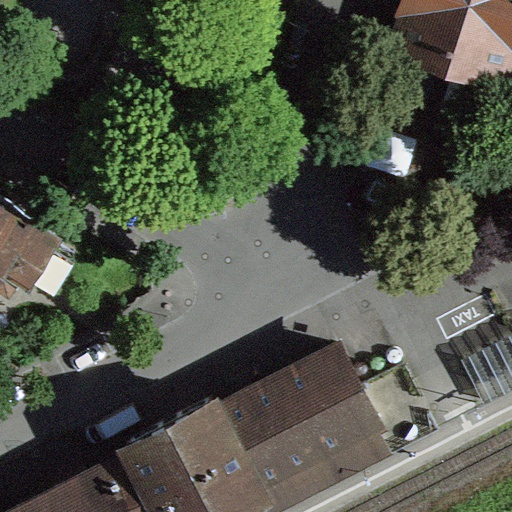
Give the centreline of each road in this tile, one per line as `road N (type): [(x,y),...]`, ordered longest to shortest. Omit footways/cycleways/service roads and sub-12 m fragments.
road 1 (residential): [(272,268),(209,347),(0,446)]
road 2 (residential): [(272,268),(0,104)]
road 3 (residential): [(358,0),(272,268)]
